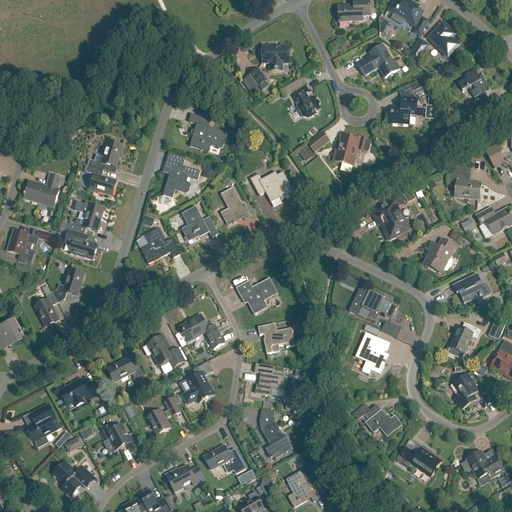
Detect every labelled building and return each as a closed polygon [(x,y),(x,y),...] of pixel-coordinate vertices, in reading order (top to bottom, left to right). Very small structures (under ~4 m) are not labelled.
[(363,19),(371,18),(369,0),(353,0),(354,7),(338,8),(339,25),(363,24),(363,19)] [(415,28),(423,14),(418,11),(419,8),(404,0),(403,0),(403,2),(399,0),(395,0),(388,13),(395,17),(396,15),(406,20),(405,22),(415,28)] [(378,18),(379,34),(382,36),(389,24),(378,18)] [(420,39),(429,22),(422,18),(413,35),(420,39)] [(447,58),(458,47),(448,37),(451,33),(444,26),(429,40),(447,58)] [(417,64),(428,48),(420,42),(409,59),(417,64)] [(393,64),(383,47),(369,55),(371,57),(357,66),(365,79),(378,70),(385,81),(400,71),(395,63),(393,64)] [(290,65),(290,48),(263,48),(263,65),(270,65),(270,72),(282,72),(282,65),(290,65)] [(259,88),(265,83),(266,82),(258,71),(249,78),(258,89),(259,88)] [(475,100),(490,92),(482,78),(479,80),(475,72),(465,78),(467,81),(458,86),(463,94),(469,90),(475,100)] [(428,87),(425,80),(412,86),(415,93),(416,93),(420,101),(428,98),(427,94),(425,89),(428,87)] [(315,107),(318,106),(314,99),(310,102),(306,96),(311,93),(310,91),(309,92),(306,87),(292,95),(301,110),(299,111),(304,119),(308,120),(314,117),(313,114),(317,112),(315,107)] [(278,95),(266,102),(268,105),(280,98),(278,95)] [(475,111),(489,104),(486,98),(472,105),(475,111)] [(417,109),(417,101),(402,100),(401,110),(394,109),(393,115),(391,115),(391,125),(409,127),(410,117),(416,117),(416,119),(423,120),(423,109),(417,109)] [(198,115),(212,119),(215,111),(200,107),(198,115)] [(222,151),(227,135),(208,129),(211,122),(191,116),(188,124),(197,127),(190,148),(209,154),(211,147),(222,151)] [(315,155),(330,143),(323,134),(308,146),(315,155)] [(241,135),(235,138),(239,144),(244,140),(241,135)] [(358,141),(341,137),(338,152),(336,152),(333,163),(354,168),(358,152),(363,154),(364,153),(368,154),(371,145),(367,140),(362,139),(359,139),(358,141)] [(116,170),(123,148),(108,144),(103,160),(96,158),(95,164),(89,162),(88,168),(103,173),(105,167),(116,170)] [(500,168),(501,151),(496,147),(486,152),(496,170),(500,168)] [(172,172),(162,205),(170,208),(175,192),(186,195),(189,194),(191,188),(189,184),(187,184),(188,180),(198,183),(201,173),(183,168),(186,160),(171,156),(168,164),(166,163),(164,170),(172,172)] [(207,167),(203,179),(213,182),(216,175),(218,175),(220,171),(207,167)] [(101,179),(103,173),(88,168),(86,175),(94,177),(90,192),(111,198),(116,183),(101,179)] [(286,201),(295,196),(293,193),(294,193),(293,190),(292,191),(284,175),(278,178),(276,174),(262,181),(259,177),(251,181),(259,198),(265,195),(271,205),(284,198),(286,201)] [(478,202),(480,185),(465,184),(466,177),(451,175),(449,188),(457,189),(456,199),(478,202)] [(58,191),(61,180),(50,176),(47,188),(29,183),(24,202),(55,211),(60,192),(58,191)] [(229,211),(221,216),(228,228),(243,220),(245,223),(251,220),(244,206),(242,207),(234,190),(222,197),(229,211)] [(389,241),(409,231),(397,209),(399,209),(396,202),(372,214),(377,224),(379,223),(389,241)] [(97,234),(103,212),(89,207),(87,204),(84,206),(83,206),(76,204),(74,212),(81,214),(85,212),(87,215),(84,223),(79,222),(76,223),(75,228),(70,226),(68,232),(84,237),(85,231),(97,234)] [(212,240),(219,236),(209,219),(203,222),(196,208),(182,216),(188,228),(182,231),(189,244),(209,234),(212,240)] [(493,237),(511,226),(511,220),(511,218),(511,217),(508,210),(495,217),(491,210),(476,218),(481,227),(486,225),(493,237)] [(152,228),(154,221),(145,219),(143,226),(152,228)] [(470,221),(461,226),(466,235),(475,230),(470,221)] [(140,242),(138,246),(149,267),(171,255),(173,260),(181,257),(172,240),(165,244),(158,231),(145,238),(140,242)] [(14,232),(7,254),(23,258),(25,250),(31,252),(32,246),(37,247),(39,241),(36,240),(29,238),(29,237),(14,232)] [(82,243),(84,237),(68,232),(65,245),(73,248),(70,256),(92,262),(97,247),(82,243)] [(39,233),(36,240),(39,241),(49,244),(50,242),(56,244),(58,239),(51,237),(39,233)] [(448,262),(455,248),(442,241),(438,248),(432,245),(428,253),(431,255),(425,267),(440,274),(447,261),(448,262)] [(498,268),(508,263),(504,255),(494,260),(498,268)] [(483,274),(490,271),(488,266),(481,269),(483,274)] [(57,291),(52,294),(58,305),(64,302),(67,295),(78,298),(84,276),(70,272),(65,288),(59,286),(57,291)] [(482,300),(491,296),(486,287),(483,288),(477,276),(453,288),(457,295),(459,294),(464,305),(480,298),(482,300)] [(265,303),(278,296),(270,281),(253,290),(249,283),(236,290),(242,303),(246,301),(255,317),(268,310),(265,303)] [(48,287),(42,290),(48,302),(34,309),(45,329),(59,322),(52,308),(58,305),(52,294),(51,295),(48,287)] [(391,322),(398,308),(391,304),(390,306),(383,302),(384,299),(369,292),(369,293),(360,289),(349,313),(358,318),(362,309),(371,313),(369,317),(374,320),(378,313),(385,317),(384,319),(391,322)] [(213,351),(224,346),(219,336),(220,336),(215,327),(208,331),(202,320),(189,327),(188,325),(180,329),(188,344),(205,335),(213,351)] [(9,349),(23,342),(12,321),(0,327),(0,345),(6,342),(9,349)] [(503,332),(505,326),(496,322),(493,327),(503,332)] [(393,339),(397,328),(386,323),(381,333),(393,339)] [(450,349),(451,350),(448,355),(454,357),(456,352),(464,356),(471,339),(476,341),(480,332),(465,325),(462,331),(459,329),(450,349)] [(287,350),(296,348),(292,330),(277,333),(275,326),(258,329),(260,338),(263,337),(267,357),(280,354),(279,348),(286,347),(287,350)] [(385,366),(386,364),(383,362),(390,346),(366,336),(356,359),(373,366),(371,372),(380,376),(385,366)] [(173,370),(185,364),(178,351),(172,354),(163,338),(147,346),(148,347),(144,350),(148,358),(152,356),(159,368),(169,363),(173,370)] [(511,381),(511,360),(511,357),(511,346),(505,342),(498,353),(500,354),(491,368),(511,381)] [(139,390),(148,385),(137,364),(131,367),(128,360),(107,371),(115,385),(131,376),(139,390)] [(193,372),(195,376),(186,381),(192,393),(183,397),(188,406),(196,401),(199,406),(214,397),(208,387),(206,388),(202,380),(213,374),(207,364),(193,372)] [(284,393),(286,379),(273,377),(274,374),(274,369),(256,366),(255,374),(262,375),(260,388),(256,387),(255,395),(283,399),(284,393)] [(474,398),(485,391),(472,372),(452,386),(460,398),(455,401),(462,412),(477,402),(474,398)] [(67,408),(73,405),(75,409),(85,404),(83,399),(85,398),(87,402),(98,396),(92,385),(85,389),(81,382),(59,394),(67,408)] [(172,419),(180,415),(173,400),(165,405),(169,413),(163,416),(161,413),(148,420),(157,437),(171,430),(166,421),(171,418),(172,419)] [(364,416),(370,411),(365,405),(352,416),(357,422),(364,416)] [(35,444),(57,432),(61,430),(48,406),(31,416),(35,424),(27,429),(35,444)] [(132,406),(125,410),(129,418),(136,413),(132,406)] [(376,407),(370,411),(364,416),(368,422),(365,425),(373,435),(380,430),(387,439),(402,427),(395,418),(390,422),(382,412),(381,413),(376,407)] [(121,420),(126,417),(122,410),(117,413),(121,420)] [(261,411),(261,418),(274,419),(275,413),(261,411)] [(283,437),(274,423),(273,424),(274,419),(261,418),(260,424),(261,431),(267,443),(268,442),(271,447),(265,451),(271,460),(280,455),(282,457),(293,451),(285,436),(283,437)] [(102,433),(108,444),(104,445),(110,456),(117,453),(116,452),(126,447),(131,455),(137,452),(129,437),(128,438),(122,427),(114,431),(112,427),(102,433)] [(82,441),(92,437),(89,429),(79,433),(82,441)] [(224,447),(204,458),(211,472),(228,463),(232,471),(236,477),(246,471),(242,465),(235,451),(228,454),(224,447)] [(431,479),(442,463),(421,449),(417,456),(405,448),(396,461),(408,469),(411,465),(431,479)] [(492,452),(483,457),(482,455),(461,466),(465,473),(472,472),(477,480),(486,475),(490,482),(505,474),(492,452)] [(85,490),(95,481),(86,472),(84,475),(80,471),(76,475),(65,464),(53,476),(59,482),(60,481),(65,486),(61,490),(71,499),(78,492),(75,489),(79,485),(85,490)] [(193,488),(204,482),(198,470),(190,474),(187,468),(174,475),(173,473),(164,478),(174,495),(182,491),(181,489),(191,484),(193,488)] [(319,482),(311,468),(286,482),(293,496),(288,499),(294,510),(311,501),(313,504),(321,500),(313,486),(319,482)] [(216,497),(222,493),(219,487),(212,491),(216,497)] [(138,497),(139,499),(146,511),(168,511),(163,500),(157,504),(150,491),(138,497)] [(228,507),(232,504),(229,498),(224,501),(228,507)] [(146,511),(139,499),(122,508),(124,511),(146,511)] [(261,511),(263,511),(256,500),(239,509),(240,511),(261,511)]
